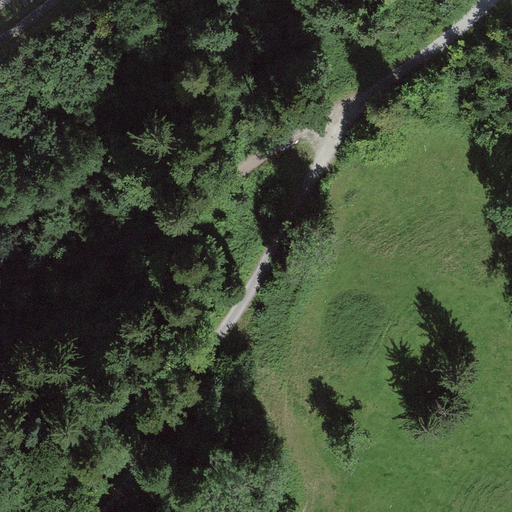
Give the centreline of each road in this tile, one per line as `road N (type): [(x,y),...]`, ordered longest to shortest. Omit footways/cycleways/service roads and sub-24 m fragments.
road 1 (track): [(493,0),(327,121),(330,141),(242,304),(106,511)]
road 2 (motorway): [(59,511),(124,183),(209,0)]
road 3 (track): [(327,121),(135,234),(0,284)]
